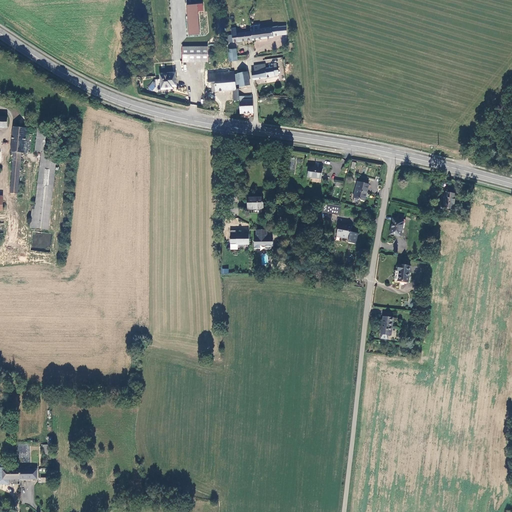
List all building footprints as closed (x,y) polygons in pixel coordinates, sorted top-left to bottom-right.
[(203,3),(186,4),(188,35),(199,34),(198,12),(204,11),(203,3)] [(231,41),(251,38),(250,30),(235,32),(234,26),(230,27),(230,33),(231,41)] [(263,37),(273,36),(272,35),(277,34),(277,27),(277,26),(262,28),(263,37)] [(285,26),(277,27),(277,34),(286,33),(285,26)] [(263,37),(262,28),(250,29),(250,30),(251,38),(263,37)] [(206,46),(181,47),(181,62),(206,61),(206,46)] [(237,60),(235,49),(227,50),(229,62),(237,60)] [(253,79),(274,76),(274,74),(278,73),(277,67),(276,67),(276,63),(270,64),(271,68),(266,69),(265,63),(254,65),(255,70),(251,70),(253,79)] [(175,83),(175,69),(159,69),(159,85),(170,85),(170,83),(175,83)] [(233,72),(206,75),(207,83),(215,82),(216,91),(233,89),(234,100),(239,99),(238,91),(238,89),(235,90),(233,72)] [(249,85),(247,72),(237,73),(239,87),(249,85)] [(239,100),(240,113),(253,112),(252,99),(244,100),(239,100)] [(0,112),(0,122),(12,123),(13,113),(4,112),(0,112)] [(29,148),(31,123),(19,122),(16,147),(19,147),(15,188),(23,188),(26,148),(29,148)] [(58,126),(44,124),(41,148),(48,149),(55,150),(58,126)] [(55,150),(48,149),(45,165),(60,166),(62,150),(55,150)] [(53,226),(60,166),(45,165),(44,180),(42,179),(39,205),(37,224),(53,226)] [(322,169),(308,167),(307,177),(321,179),(322,169)] [(370,184),(359,181),(354,198),(366,201),(370,184)] [(451,213),(455,198),(445,196),(441,210),(451,213)] [(262,210),(263,198),(247,198),(246,210),(262,210)] [(341,207),(328,206),(328,213),(340,215),(341,207)] [(400,238),(402,222),(390,220),(388,237),(400,238)] [(350,240),(350,244),(357,245),(359,234),(351,232),(352,226),(338,224),(336,238),(350,240)] [(268,238),(268,231),(257,231),(257,239),(255,239),(255,250),(261,250),(261,246),(266,246),(266,249),(267,250),(271,250),(272,249),(272,247),(272,246),(274,244),(274,240),(272,238),(268,238)] [(230,232),(230,249),(248,249),(249,232),(230,232)] [(399,269),(398,278),(398,279),(408,280),(410,265),(398,263),(398,269),(399,269)] [(390,333),(392,316),(382,315),(380,332),(390,333)] [(20,480),(20,469),(3,469),(3,467),(0,466),(0,481),(1,482),(1,483),(9,483),(9,481),(11,480),(20,480)] [(36,469),(20,469),(20,480),(36,480),(36,469)]
